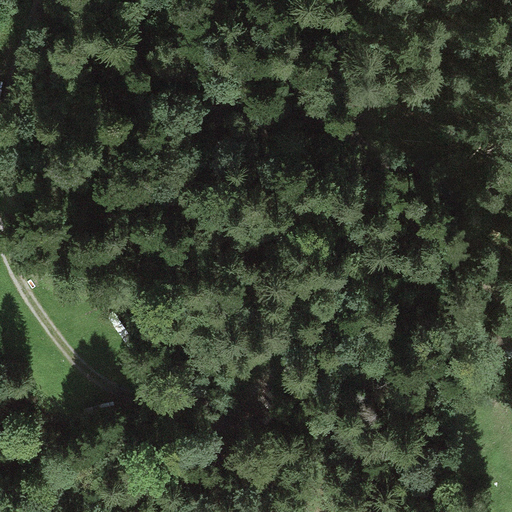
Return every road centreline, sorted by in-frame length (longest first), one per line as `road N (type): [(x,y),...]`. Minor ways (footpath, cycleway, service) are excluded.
road 1 (track): [(303,511),(219,413),(112,387),(61,341),(0,228)]
road 2 (track): [(0,126),(46,0)]
